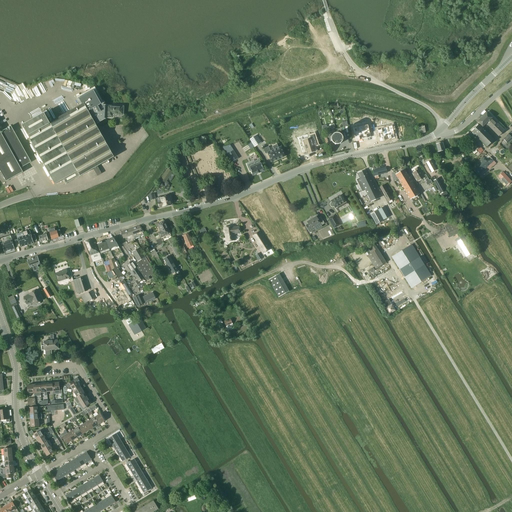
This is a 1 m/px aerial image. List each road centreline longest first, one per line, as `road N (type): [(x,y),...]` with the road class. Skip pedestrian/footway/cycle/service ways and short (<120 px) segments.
road 1 (tertiary): [(0,260),(435,134)]
road 2 (track): [(511,460),(414,299)]
road 3 (residential): [(86,444),(113,427),(75,364),(45,366)]
